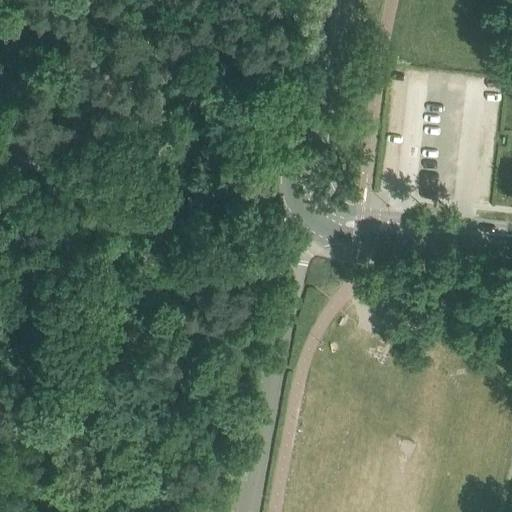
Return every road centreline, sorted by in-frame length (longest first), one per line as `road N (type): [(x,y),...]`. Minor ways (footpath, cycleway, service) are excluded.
road 1 (unclassified): [(315,208),(294,261),(248,511)]
road 2 (tertiary): [(315,208),(299,167),(339,0)]
road 3 (tertiary): [(511,236),(361,223),(315,208)]
